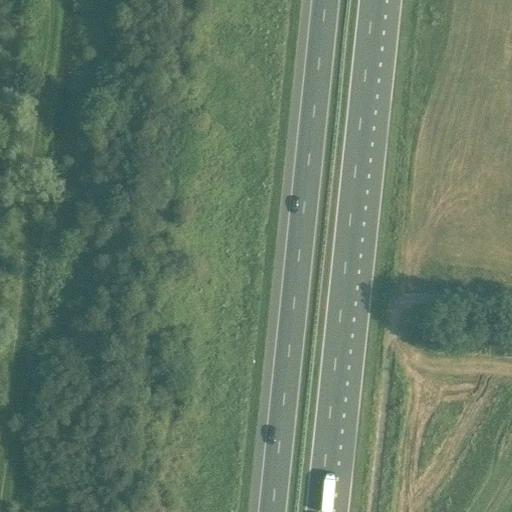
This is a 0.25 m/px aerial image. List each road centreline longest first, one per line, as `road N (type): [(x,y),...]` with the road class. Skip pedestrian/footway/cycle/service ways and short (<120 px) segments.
road 1 (motorway): [(318,511),(372,0)]
road 2 (motorway): [(324,0),(270,511)]
road 3 (track): [(372,511),(397,310),(415,299),(511,307)]
